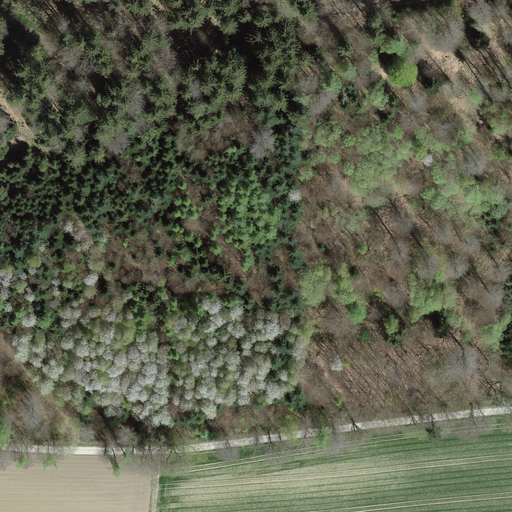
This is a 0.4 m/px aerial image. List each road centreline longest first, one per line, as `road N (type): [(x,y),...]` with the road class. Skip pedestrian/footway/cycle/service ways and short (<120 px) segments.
road 1 (track): [(0,444),(145,450),(511,410)]
road 2 (track): [(0,14),(89,68),(120,71),(260,20),(418,0)]
